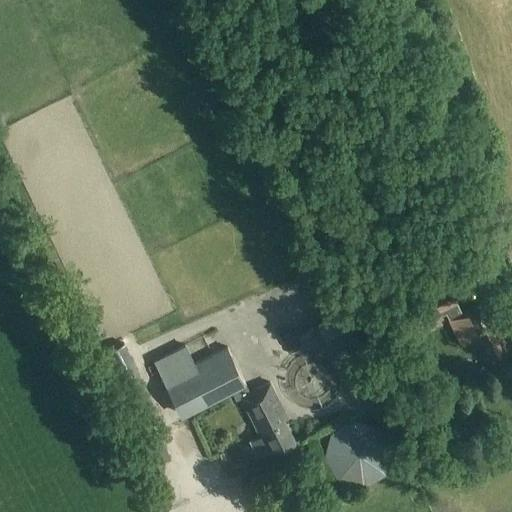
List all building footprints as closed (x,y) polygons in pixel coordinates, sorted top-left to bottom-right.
[(404,309),(416,333),(443,320),(439,312),(456,304),(448,287),(404,309)] [(485,359),(509,347),(499,326),(501,325),(488,299),(461,312),(485,359)] [(318,341),(359,411),(383,398),(336,312),(315,324),(323,338),(318,341)] [(125,343),(100,355),(107,370),(139,438),(165,426),(133,358),(125,343)] [(185,344),(153,360),(164,380),(195,364),(185,344)] [(250,393),(246,386),(245,383),(227,348),(195,364),(164,380),(180,411),(229,386),(236,400),(241,397),(270,454),(295,441),(284,420),(288,418),(270,383),(250,393)]
